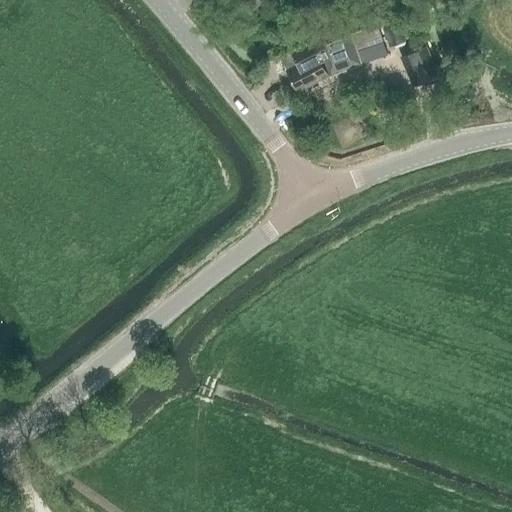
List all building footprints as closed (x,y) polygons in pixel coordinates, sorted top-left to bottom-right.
[(241,0),(253,11),(263,0),(241,0)] [(391,44),(405,39),(398,21),(385,26),(391,44)] [(379,22),(343,36),(315,46),(313,42),(303,47),(300,43),(280,54),(283,61),(288,69),(287,69),(299,91),(329,75),(317,53),(322,51),(331,74),(362,63),(358,53),(387,43),(379,22)] [(427,45),(404,54),(417,85),(440,75),(427,45)] [(460,103),(457,91),(443,95),(445,106),(460,103)]
